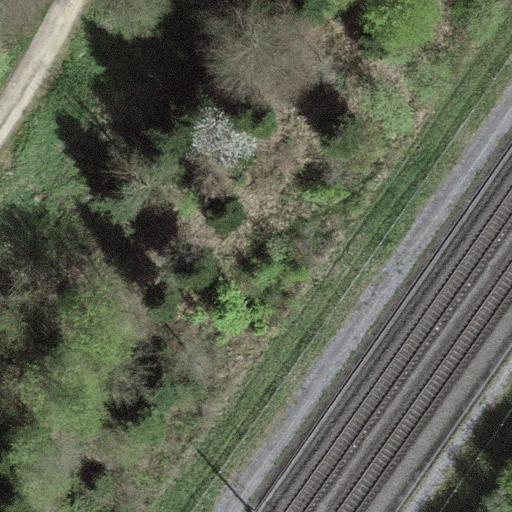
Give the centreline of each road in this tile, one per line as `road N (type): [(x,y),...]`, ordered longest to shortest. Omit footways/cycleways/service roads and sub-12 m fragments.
road 1 (track): [(224,511),(511,98)]
road 2 (track): [(0,121),(69,0)]
